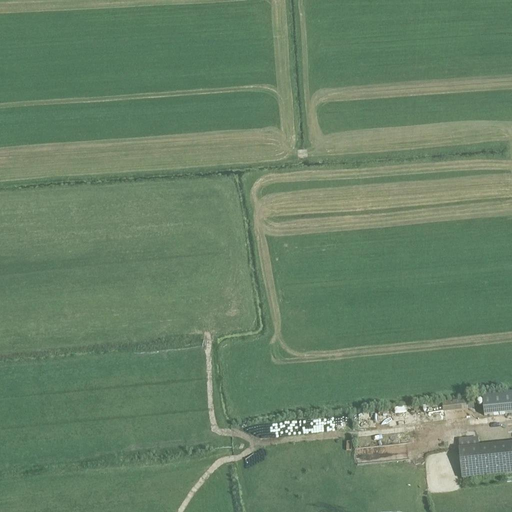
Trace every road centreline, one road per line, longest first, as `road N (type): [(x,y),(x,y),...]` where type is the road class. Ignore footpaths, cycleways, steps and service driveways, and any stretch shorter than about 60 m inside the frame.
road 1 (track): [(511,148),(511,126),(310,153),(0,176)]
road 2 (track): [(350,433),(257,444),(218,462),(182,511)]
road 3 (track): [(350,433),(511,422)]
road 4 (track): [(206,333),(213,427),(257,444)]
